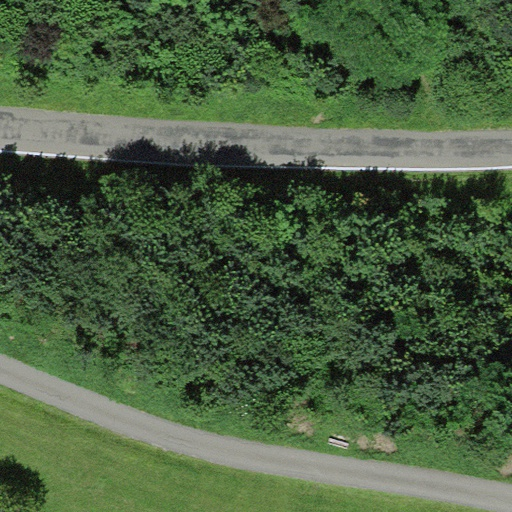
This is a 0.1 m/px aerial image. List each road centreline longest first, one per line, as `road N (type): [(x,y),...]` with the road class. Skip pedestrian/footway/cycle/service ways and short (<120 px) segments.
road 1 (track): [(0,358),(138,413),(511,500)]
road 2 (track): [(511,131),(398,134),(0,106)]
